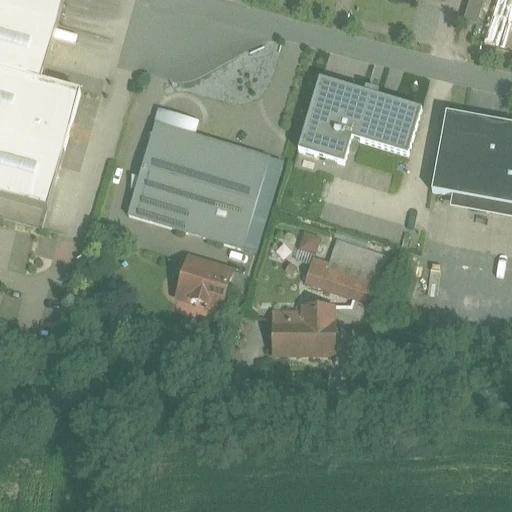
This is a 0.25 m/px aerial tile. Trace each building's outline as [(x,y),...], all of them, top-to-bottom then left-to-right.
[(0,0),(0,199),(50,213),(66,154),(82,96),(44,86),(67,0),(0,0)] [(485,4),(472,0),(471,0),(464,23),(478,27),(485,4)] [(422,113),(320,83),(298,157),(344,171),(352,143),(408,159),(422,113)] [(195,138),(198,127),(160,116),(157,127),(143,173),(258,207),(272,161),(195,138)] [(511,127),(448,116),(433,194),(511,208),(511,127)] [(258,207),(143,173),(129,219),(244,253),(258,207)] [(290,260),(307,267),(318,240),(301,233),(290,260)] [(385,262),(336,246),(329,269),(314,264),(307,288),(370,309),(385,262)] [(233,276),(190,263),(179,301),(194,306),(195,304),(207,307),(207,309),(222,314),(233,276)] [(304,310),(304,315),(274,315),(274,359),(336,359),(336,326),(335,326),(335,310),(304,310)] [(400,344),(391,342),(388,353),(397,355),(400,344)]
